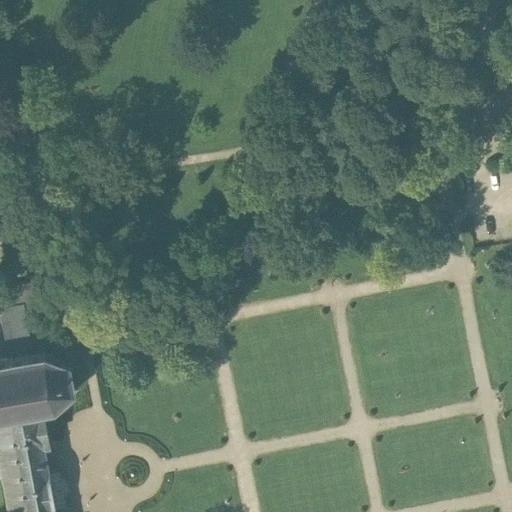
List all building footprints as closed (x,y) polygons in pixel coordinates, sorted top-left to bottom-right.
[(400,185),(423,193),(427,182),(403,174),(400,185)] [(332,179),(333,199),(353,198),(352,178),(332,179)] [(357,217),(370,231),(381,222),(369,207),(357,217)] [(255,246),(247,265),(266,273),(274,254),(255,246)] [(511,318),(511,291),(497,279),(483,295),(511,318)] [(23,302),(0,306),(0,319),(3,319),(9,348),(5,350),(7,358),(45,350),(39,320),(27,322),(23,302)] [(392,331),(396,371),(437,367),(432,326),(392,331)] [(46,351),(45,350),(7,358),(0,358),(0,424),(44,417),(43,408),(53,406),(55,406),(57,405),(56,404),(74,389),(75,389),(76,388),(76,386),(75,386),(70,362),(71,361),(71,359),(69,359),(46,352),(46,351)] [(288,354),(295,393),(315,390),(308,350),(288,354)] [(44,417),(0,424),(0,458),(10,511),(55,511),(47,466),(43,443),(49,442),(44,417)] [(454,446),(415,454),(419,475),(459,466),(454,446)] [(313,476),(316,495),(336,491),(332,472),(313,476)]
